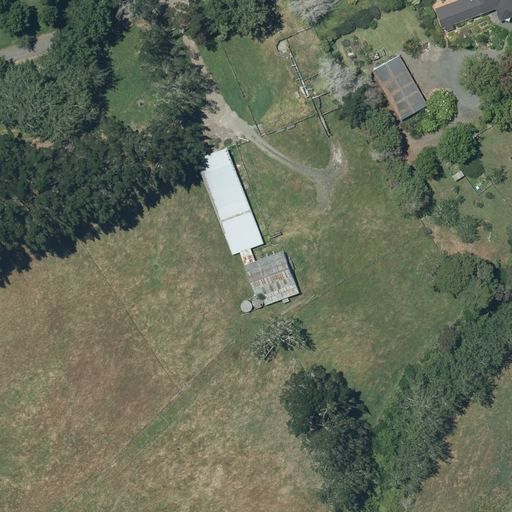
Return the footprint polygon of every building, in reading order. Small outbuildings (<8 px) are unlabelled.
[(447,29),(498,6),(505,22),(511,18),(511,0),(456,0),(437,9),(447,29)] [(321,26),(293,38),(309,78),(337,66),(321,26)] [(431,102),(402,49),(369,68),(399,120),(431,102)] [(348,84),(341,68),(310,82),(317,97),(348,84)] [(358,100),(351,85),(319,101),(327,116),(358,100)] [(266,239),(230,144),(196,157),(233,255),(245,250),(261,292),(238,301),(242,313),(304,290),(289,248),(261,259),(255,244),(266,239)]
